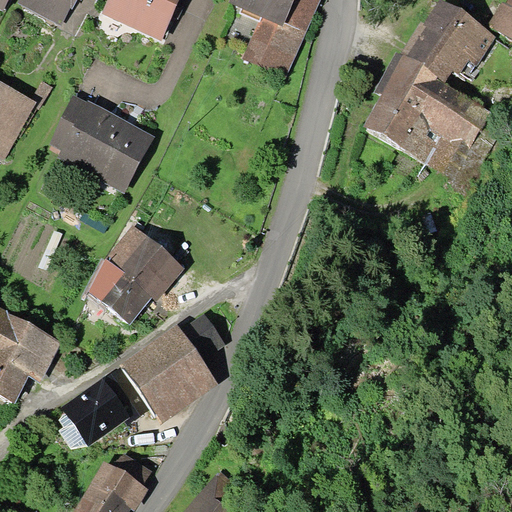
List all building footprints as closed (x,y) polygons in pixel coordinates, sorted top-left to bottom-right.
[(0,0),(0,18),(10,0),(0,0)] [(53,26),(66,0),(19,0),(16,7),(53,26)] [(169,0),(107,0),(100,21),(154,41),(162,19),(166,11),(169,0)] [(233,0),(261,12),(277,20),(286,0),(233,0)] [(250,36),(288,54),(313,0),(286,0),(277,20),(261,12),(250,36)] [(497,3),(482,28),(511,46),(511,0),(505,0),(502,5),(497,3)] [(418,35),(467,64),(484,36),(434,7),(418,35)] [(171,13),(166,11),(162,19),(168,21),(169,17),(171,13)] [(397,69),(446,98),(467,64),(418,35),(409,49),(397,69)] [(484,36),(467,64),(481,73),(496,48),(485,41),(487,38),(484,36)] [(482,122),(396,71),(385,90),(376,105),(410,125),(462,155),(482,122)] [(0,161),(0,162),(30,109),(0,92),(0,161)] [(69,102),(47,143),(63,152),(86,112),(69,102)] [(402,139),(410,125),(376,105),(358,135),(393,155),(402,139)] [(86,112),(63,152),(97,171),(93,178),(119,192),(145,144),(120,130),(86,112)] [(429,154),(402,139),(393,155),(419,170),(429,154)] [(97,171),(63,152),(59,160),(93,178),(97,171)] [(111,250),(156,284),(179,254),(198,229),(154,196),(126,234),(124,233),(111,250)] [(132,314),(156,284),(111,250),(94,286),(132,314)] [(23,380),(44,340),(0,317),(0,403),(9,408),(23,380)] [(203,318),(178,336),(195,361),(220,343),(203,318)] [(178,336),(123,375),(128,383),(132,389),(152,417),(184,394),(207,378),(195,361),(178,336)] [(123,375),(101,391),(107,398),(128,383),(123,375)] [(107,398),(118,414),(125,409),(118,399),(132,389),(128,383),(107,398)] [(107,398),(101,391),(64,417),(66,419),(88,449),(88,450),(125,424),(118,414),(107,398)] [(88,449),(66,419),(60,427),(65,432),(60,436),(72,452),(88,449)] [(119,462),(119,461),(110,476),(136,490),(144,476),(119,462)] [(76,511),(123,511),(124,511),(136,490),(110,476),(100,470),(76,511)] [(215,475),(203,492),(230,511),(240,511),(250,500),(215,475)] [(230,511),(203,492),(188,511),(230,511)]
